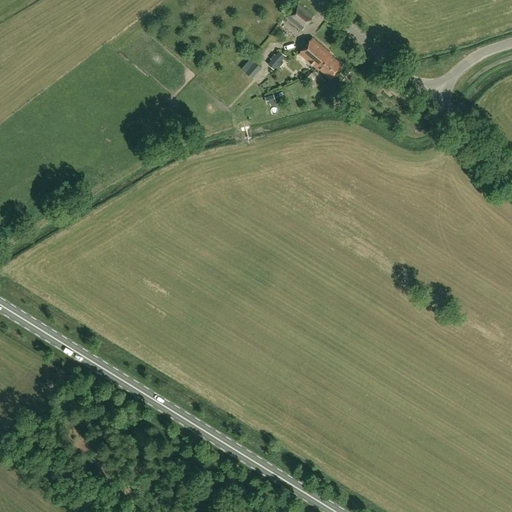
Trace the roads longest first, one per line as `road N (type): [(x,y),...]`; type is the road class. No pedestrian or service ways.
road 1 (primary): [(335,511),(0,305)]
road 2 (unclassified): [(431,99),(313,0)]
